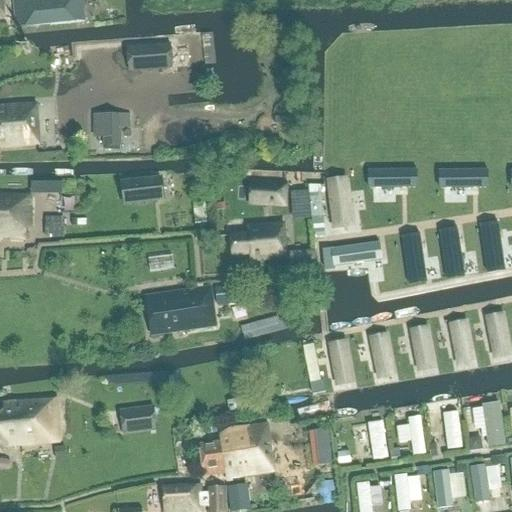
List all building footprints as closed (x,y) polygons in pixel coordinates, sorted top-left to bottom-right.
[(84,23),(81,0),(12,0),(15,29),(84,23)] [(201,35),(204,66),(214,66),(211,34),(201,35)] [(170,46),(126,49),(128,72),(172,68),(170,46)] [(0,147),(38,144),(35,106),(0,108),(0,147)] [(129,128),(129,115),(103,116),(103,147),(119,147),(119,128),(129,128)] [(416,189),(416,170),(367,171),(367,190),(416,189)] [(489,171),(437,171),(438,190),(489,190),(489,171)] [(123,207),(163,202),(160,177),(119,182),(123,207)] [(353,228),(346,178),(324,181),(331,231),(353,228)] [(30,182),(30,194),(61,194),(61,181),(30,182)] [(248,205),(285,208),(285,186),(249,184),(248,205)] [(325,237),(320,184),(308,185),(312,238),(325,237)] [(0,240),(24,240),(24,229),(30,228),(30,197),(0,196),(0,240)] [(202,223),(201,202),(188,203),(190,223),(202,223)] [(64,217),(45,216),(44,237),(63,238),(64,217)] [(505,273),(497,223),(478,226),(486,275),(505,273)] [(286,259),(283,225),(247,228),(247,235),(230,236),(231,256),(249,255),(250,262),(286,259)] [(463,277),(456,229),(438,231),(445,281),(463,277)] [(425,284),(418,235),(400,238),(408,288),(425,284)] [(382,261),(379,243),(330,250),(330,251),(332,268),(382,261)] [(324,269),(332,268),(330,251),(322,252),(324,269)] [(313,253),(303,254),(304,267),(314,266),(314,260),(313,253)] [(216,308),(249,305),(246,284),(214,288),(216,308)] [(215,327),(210,289),(145,298),(151,337),(215,327)] [(502,315),(486,318),(494,359),(510,356),(502,315)] [(458,367),(473,364),(466,322),(450,325),(458,367)] [(434,369),(426,328),(411,331),(419,372),(434,369)] [(370,339),(378,380),(394,377),(386,336),(370,339)] [(329,345),(337,386),(352,383),(345,342),(329,345)] [(314,344),(302,346),(311,395),(325,393),(323,379),(321,380),(314,344)] [(59,442),(56,400),(3,405),(3,410),(0,410),(0,449),(6,449),(6,447),(59,442)] [(482,407),(472,408),(474,430),(480,429),(481,438),(487,437),(488,447),(504,445),(499,402),(482,404),(482,407)] [(157,432),(153,407),(119,412),(122,437),(157,432)] [(458,412),(442,413),(447,450),(462,448),(458,412)] [(410,441),(412,456),(425,454),(420,416),(408,418),(409,425),(395,427),(398,443),(410,441)] [(382,421),(367,423),(373,461),(388,458),(382,421)] [(230,479),(235,478),(276,472),(270,425),(228,431),(220,437),(221,444),(199,447),(203,477),(225,474),(226,481),(230,481),(230,479)] [(331,464),(327,429),(308,431),(312,466),(331,464)] [(482,450),(480,436),(467,437),(469,451),(482,450)] [(437,456),(435,443),(428,445),(430,457),(437,456)] [(399,448),(389,449),(390,456),(400,455),(399,448)] [(350,463),(349,451),(337,452),(338,465),(350,463)] [(491,457),(492,466),(504,465),(503,456),(491,457)] [(484,465),(469,467),(474,503),(490,501),(489,490),(501,488),(498,466),(485,468),(484,465)] [(428,466),(417,467),(417,473),(418,472),(418,476),(429,475),(428,466)] [(448,470),(432,472),(437,509),(453,507),(452,499),(466,497),(462,473),(449,475),(448,470)] [(406,474),(394,475),(397,511),(410,510),(409,502),(421,501),(419,476),(407,477),(406,474)] [(389,477),(379,478),(380,487),(390,486),(389,477)] [(368,482),(356,484),(358,511),(371,511),(371,506),(382,505),(380,486),(369,487),(368,482)] [(226,488),(228,511),(246,511),(250,511),(248,486),(226,488)] [(200,494),(200,487),(162,489),(163,511),(200,511),(201,509),(200,494)] [(222,511),(222,488),(207,488),(207,494),(200,494),(201,509),(208,508),(208,511),(222,511)]
